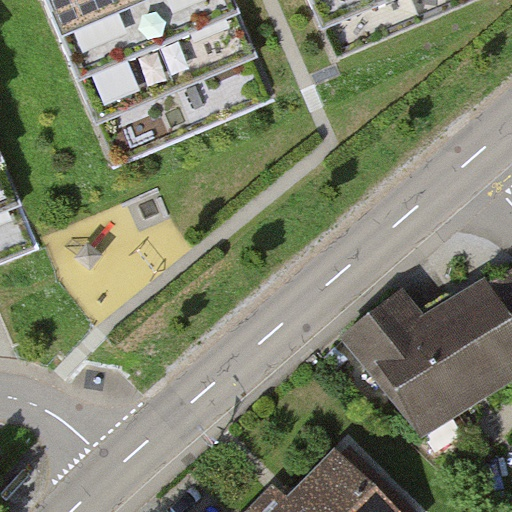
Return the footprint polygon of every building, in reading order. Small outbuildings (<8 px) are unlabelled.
[(234,0),(44,0),(89,106),(143,84),(147,95),(205,71),(200,59),(250,38),(234,0)] [(309,0),(315,11),(340,0),(379,0),(383,8),(402,0),(309,0)] [(0,151),(0,191),(15,186),(0,151)] [(349,342),(423,433),(511,378),(511,276),(423,330),(400,301),(349,342)] [(402,511),(343,449),(275,511),(402,511)]
